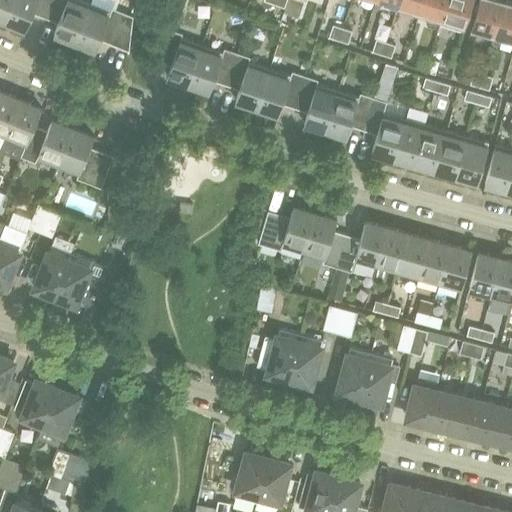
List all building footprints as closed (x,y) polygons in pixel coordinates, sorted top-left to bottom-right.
[(0,0),(0,17),(5,19),(12,0),(0,0)] [(33,11),(45,16),(51,0),(12,0),(5,19),(26,28),(26,27),(33,11)] [(51,0),(45,16),(58,21),(54,31),(54,30),(54,32),(75,40),(90,2),(86,0),(51,0)] [(423,0),(399,0),(398,4),(420,11),(423,0)] [(440,22),(447,0),(423,0),(420,11),(441,17),(439,22),(440,22)] [(447,0),(440,22),(463,29),(471,0),(447,0)] [(478,0),(471,27),(494,34),(503,0),(478,0)] [(511,1),(508,0),(503,0),(494,34),(511,38),(511,1)] [(90,2),(75,40),(96,49),(97,47),(96,47),(100,38),(128,49),(128,50),(129,51),(133,14),(112,6),(111,10),(90,2)] [(339,39),(343,26),(333,23),(329,36),(339,39)] [(188,82),(202,43),(181,35),(183,32),(160,24),(156,60),(157,60),(158,59),(171,64),(168,73),(167,73),(167,74),(188,82)] [(343,26),(339,39),(348,42),(352,29),(343,26)] [(382,53),(386,40),(376,37),(372,50),(382,53)] [(386,40),(382,53),(391,56),(395,43),(386,40)] [(226,83),(237,51),(224,46),(223,50),(202,43),(188,82),(210,90),(210,88),(213,79),(226,83)] [(237,51),(226,83),(239,88),(236,97),(235,97),(235,98),(257,106),(270,66),(249,59),(250,55),(237,51)] [(426,70),(429,57),(420,54),(416,67),(426,70)] [(429,57),(426,70),(435,73),(439,60),(429,57)] [(282,102),(295,106),(305,74),(292,69),(291,73),(270,66),(257,106),(278,113),(279,112),(278,111),(282,102)] [(470,83),(480,85),(483,73),(474,70),(470,83)] [(483,73),(480,85),(489,88),(493,75),(483,73)] [(326,128),(338,88),(317,82),(318,78),(305,74),(295,106),(308,110),(305,120),(304,120),(304,121),(326,128)] [(422,85),(435,89),(438,79),(425,76),(422,85)] [(450,83),(438,79),(435,89),(448,93),(450,83)] [(338,88),(326,128),(347,135),(348,133),(347,133),(350,124),(364,128),(374,95),(360,91),(359,95),(338,88)] [(464,98),(476,101),(479,92),(467,88),(464,98)] [(0,91),(0,133),(5,136),(21,98),(1,89),(0,91)] [(492,95),(479,92),(476,101),(489,105),(492,95)] [(393,156),(405,116),(384,110),(387,100),(374,95),(364,128),(377,132),(372,149),(371,150),(393,156)] [(42,106),(21,98),(5,136),(25,144),(26,145),(34,123),(41,107),(41,108),(42,106)] [(414,162),(426,122),(405,116),(393,156),(414,162)] [(37,157),(58,165),(73,126),(51,118),(51,119),(48,129),(34,123),(26,145),(25,144),(21,155),(36,161),(37,157)] [(446,128),(426,122),(414,162),(435,168),(446,128)] [(94,135),(73,126),(58,165),(78,173),(77,177),(101,186),(114,153),(113,152),(112,154),(90,145),(93,136),(94,136),(94,135)] [(446,128),(435,168),(456,174),(467,134),(446,128)] [(467,134),(456,174),(478,180),(478,179),(487,146),(488,146),(488,145),(487,145),(489,140),(467,134)] [(484,182),(507,188),(511,166),(511,146),(495,142),(494,147),(493,148),(494,148),(485,181),(484,182)] [(180,201),(179,210),(192,211),(193,203),(180,201)] [(41,230),(50,207),(38,202),(29,226),(41,230)] [(282,244),(303,251),(315,211),(293,204),(293,206),(290,215),(276,211),(268,209),(265,218),(258,242),(268,245),(281,249),(282,244)] [(62,212),(50,207),(41,230),(52,235),(62,212)] [(323,261),(337,265),(347,233),(333,228),(336,219),(337,219),(337,218),(315,211),(303,251),(324,257),(323,261)] [(376,265),(387,225),(365,219),(365,220),(361,237),(347,233),(337,265),(352,270),(355,259),(376,265)] [(86,221),(83,230),(90,233),(93,224),(86,221)] [(5,222),(0,235),(0,279),(7,282),(27,231),(5,222)] [(408,231),(387,225),(376,265),(397,271),(408,231)] [(397,271),(418,277),(429,237),(408,231),(397,271)] [(418,277),(438,283),(450,243),(429,237),(418,277)] [(55,294),(72,251),(51,243),(34,286),(55,294)] [(472,249),(450,243),(438,283),(460,289),(461,284),(462,284),(462,283),(471,250),(472,249)] [(468,291),(490,296),(500,256),(478,250),(477,252),(478,252),(470,285),(469,285),(469,286),(468,291)] [(88,272),(93,259),(72,251),(55,294),(76,302),(77,299),(98,307),(105,279),(88,272)] [(511,296),(511,258),(500,256),(490,296),(511,301),(511,296)] [(334,274),(328,296),(331,297),(341,300),(347,278),(334,274)] [(256,308),(272,311),(277,286),(261,283),(256,308)] [(373,308),(386,312),(388,302),(376,299),(373,308)] [(401,306),(388,302),(386,312),(398,315),(401,306)] [(323,328),(339,332),(345,307),(330,303),(323,328)] [(345,307),(339,332),(351,335),(358,311),(345,307)] [(427,323),(430,313),(417,310),(415,320),(427,323)] [(443,317),(430,313),(427,323),(440,326),(443,317)] [(409,351),(416,326),(404,323),(397,347),(409,351)] [(467,334),(479,337),(482,327),(469,324),(467,334)] [(289,377),(301,332),(280,326),(277,337),(265,334),(257,364),(269,367),(268,371),(289,377)] [(428,329),(416,326),(409,351),(421,354),(426,338),(428,329)] [(495,331),(482,327),(479,337),(492,340),(495,331)] [(428,329),(426,338),(435,341),(447,344),(449,335),(428,329)] [(251,331),(249,345),(255,346),(259,333),(251,331)] [(323,338),(301,332),(289,377),(311,382),(323,338)] [(470,354),(474,342),(463,339),(460,352),(470,354)] [(474,342),(470,354),(481,357),(484,345),(474,342)] [(338,390),(360,395),(371,351),(350,345),(338,390)] [(393,356),(371,351),(360,395),(381,401),(388,377),(396,379),(400,364),(392,362),(393,356)] [(0,353),(0,394),(14,359),(0,353)] [(511,365),(504,363),(502,371),(511,374),(511,365)] [(41,429),(57,385),(37,377),(20,420),(41,429)] [(430,422),(438,388),(415,383),(407,416),(430,422)] [(57,385),(41,429),(61,437),(73,407),(82,411),(86,399),(78,395),(78,394),(57,385)] [(430,422),(452,427),(460,394),(438,388),(430,422)] [(482,399),(460,394),(452,427),(474,433),(482,399)] [(504,405),(482,399),(474,433),(496,438),(504,405)] [(496,438),(511,441),(511,406),(504,405),(496,438)] [(15,431),(3,427),(0,433),(0,453),(5,455),(15,431)] [(58,447),(49,471),(61,475),(70,452),(58,447)] [(256,501),(268,456),(247,450),(235,495),(256,501)] [(0,484),(5,487),(15,459),(3,455),(0,463),(0,484)] [(268,456),(256,501),(278,506),(290,461),(268,456)] [(27,463),(15,459),(5,487),(17,491),(27,463)] [(307,506),(327,511),(328,511),(339,474),(317,469),(307,506)] [(366,511),(367,507),(354,503),(360,480),(339,474),(328,511),(366,511)] [(407,511),(414,487),(391,481),(383,511),(407,511)] [(73,482),(70,511),(71,511),(82,511),(86,484),(73,482)] [(431,511),(436,492),(414,487),(407,511),(431,511)] [(431,511),(454,511),(458,498),(436,492),(431,511)] [(36,511),(38,506),(16,498),(11,511),(36,511)] [(478,511),(480,503),(458,498),(454,511),(478,511)] [(228,511),(230,501),(218,499),(215,511),(228,511)] [(41,508),(38,506),(36,511),(56,511),(58,507),(44,502),(41,508)] [(478,511),(501,511),(502,509),(480,503),(478,511)]
